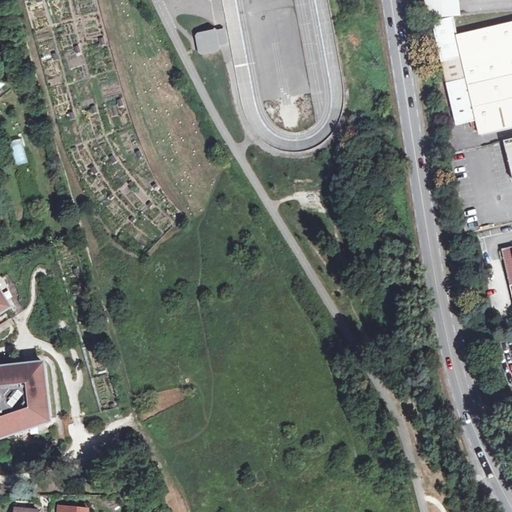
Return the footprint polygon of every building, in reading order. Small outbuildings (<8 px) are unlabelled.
[(441,63),(461,58),(466,80),(446,84),(455,126),(476,121),(479,135),(511,127),(511,23),(457,35),(453,17),(432,22),(441,63)] [(225,31),(216,33),(218,47),(228,45),(225,31)] [(216,33),(199,36),(202,52),(219,50),(218,47),(216,33)] [(9,140),(14,166),(28,163),(24,137),(9,140)] [(0,313),(10,306),(0,289),(0,313)] [(0,369),(0,437),(27,429),(51,419),(45,365),(0,369)]
